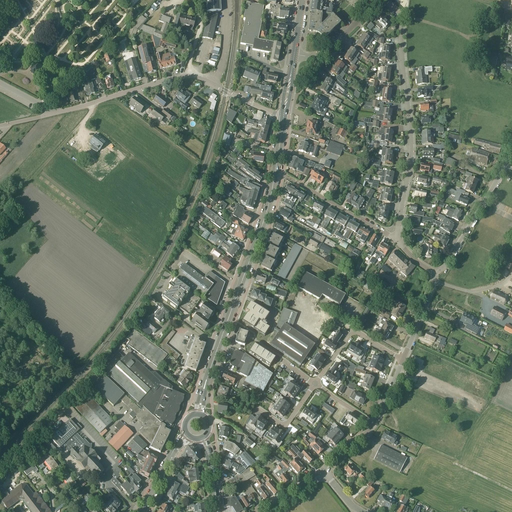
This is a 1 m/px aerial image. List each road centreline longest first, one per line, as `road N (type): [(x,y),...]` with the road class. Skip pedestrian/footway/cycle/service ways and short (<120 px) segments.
road 1 (secondary): [(198,412),(274,172)]
road 2 (residential): [(395,240),(411,140),(400,18),(384,0)]
road 3 (residential): [(52,113),(183,76),(283,117)]
road 4 (residential): [(434,273),(511,151)]
road 5 (residential): [(274,172),(395,240)]
road 6 (residential): [(315,383),(352,330),(402,360)]
